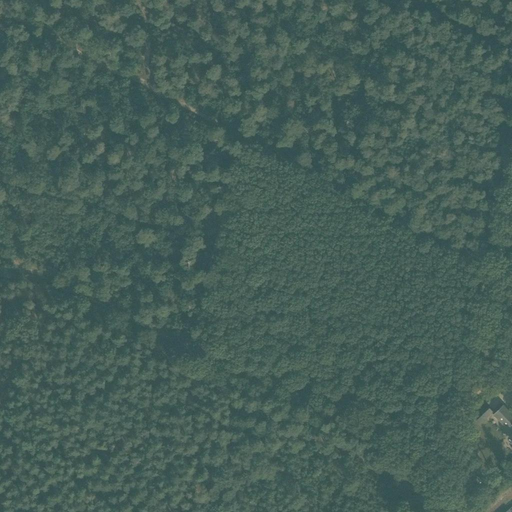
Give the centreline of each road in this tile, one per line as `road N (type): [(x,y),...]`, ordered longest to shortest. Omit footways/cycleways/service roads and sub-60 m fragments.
road 1 (track): [(496,272),(239,146)]
road 2 (track): [(194,351),(0,257)]
road 3 (track): [(136,88),(0,12)]
road 4 (unclassified): [(481,349),(511,199)]
road 5 (track): [(325,413),(194,351)]
road 6 (track): [(452,461),(325,413)]
